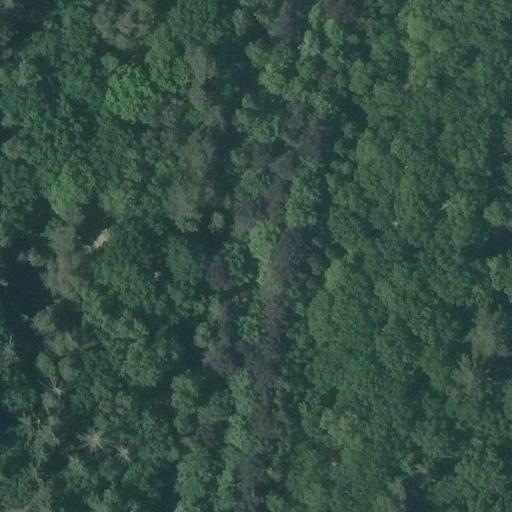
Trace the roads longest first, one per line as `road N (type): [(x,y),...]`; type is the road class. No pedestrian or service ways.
road 1 (tertiary): [(201,511),(311,0)]
road 2 (unknown): [(246,511),(355,0)]
road 3 (track): [(511,442),(467,361),(511,141)]
